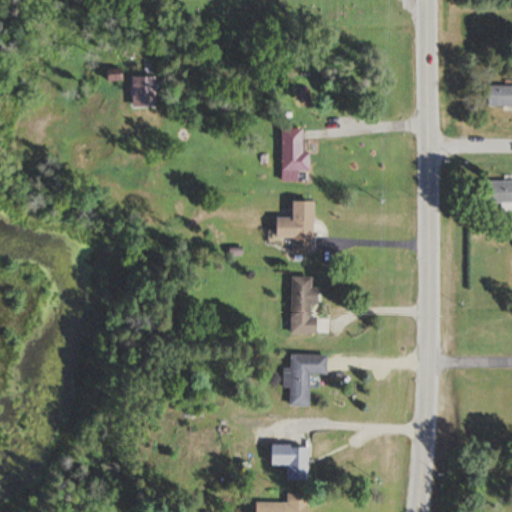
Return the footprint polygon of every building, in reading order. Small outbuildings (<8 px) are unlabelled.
[(511,108),(511,87),(487,87),(487,108),(511,108)] [(301,153),(301,130),(279,130),(279,173),(308,173),(308,153),(301,153)] [(484,204),(511,204),(511,182),(484,183),(484,204)] [(311,202),(289,203),(290,219),(274,219),(274,241),(290,241),(290,255),(312,255),(311,202)] [(315,337),(315,289),(310,289),(310,278),(289,278),(289,336),(315,337)] [(325,356),(289,356),(289,370),(282,370),(282,389),(288,389),(288,407),(307,408),(308,375),(325,375),(325,356)] [(269,446),(269,466),(284,466),(284,482),(306,482),(306,446),(269,446)] [(303,511),(304,494),(284,494),(284,503),(252,503),(252,511),(303,511)]
